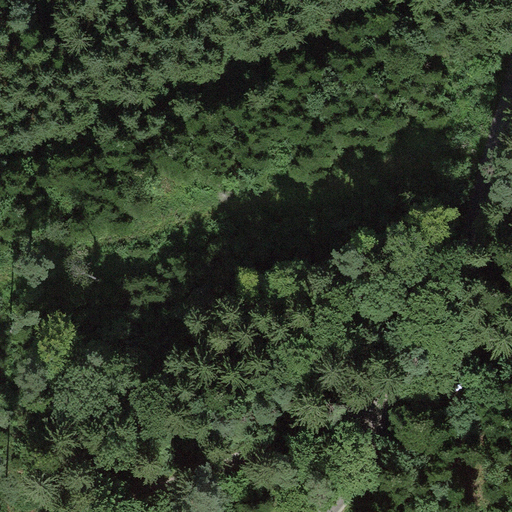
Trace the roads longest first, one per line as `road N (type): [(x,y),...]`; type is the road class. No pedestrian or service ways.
road 1 (unclassified): [(511,71),(489,176),(413,389),(323,511)]
road 2 (track): [(397,413),(280,442),(92,511)]
